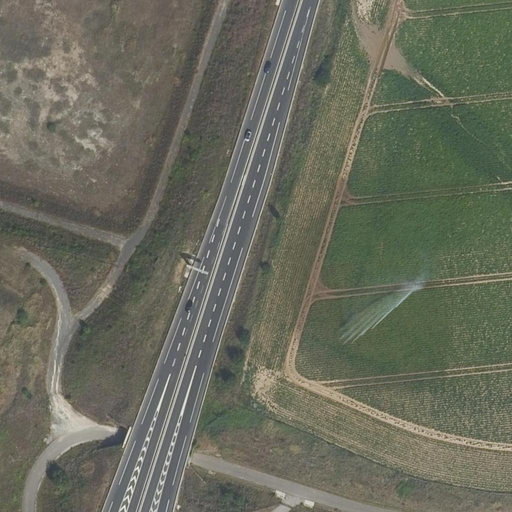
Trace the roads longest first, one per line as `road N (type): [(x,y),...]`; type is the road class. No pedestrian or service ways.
road 1 (unclassified): [(31,511),(45,464),(71,441),(119,429),(231,474),(395,511)]
road 2 (motorway): [(289,0),(171,371)]
road 3 (motorway): [(196,362),(309,0)]
road 4 (track): [(67,331),(99,300),(160,194),(223,0)]
road 5 (track): [(71,441),(57,395),(67,331),(60,290),(23,254)]
road 6 (trunk): [(143,511),(196,362)]
road 7 (trunk): [(159,511),(196,362)]
road 8 (trunk): [(171,371),(112,511)]
road 9 (trunk): [(171,371),(131,511)]
road 10 (track): [(0,203),(131,250)]
